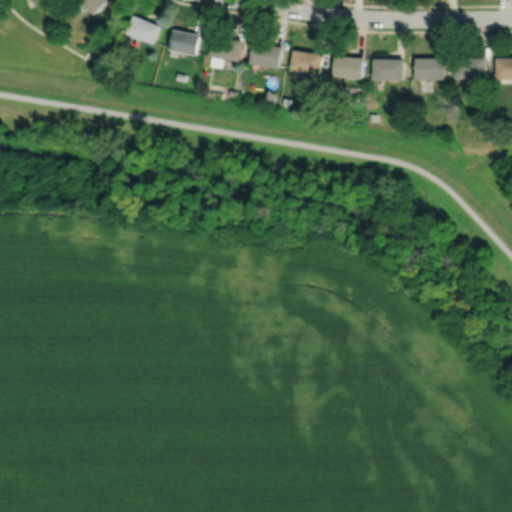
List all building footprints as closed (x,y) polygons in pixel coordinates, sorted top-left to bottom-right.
[(83,0),(96,12),(107,0),(83,0)] [(136,12),(129,30),(156,41),(164,23),(136,12)] [(173,27),(169,47),(171,48),(170,54),(183,56),(185,50),(196,53),(200,32),(173,27)] [(213,33),(209,54),(212,54),(210,65),(222,67),(224,56),(239,59),(243,38),(213,33)] [(254,40),(250,61),(279,66),(283,45),(254,40)] [(294,47),(291,68),(321,72),(324,52),(294,47)] [(336,53),(335,74),(363,76),(365,56),(336,53)] [(457,56),(458,77),(488,76),(488,55),(457,56)] [(511,55),(499,56),(499,76),(511,76),(511,55)] [(375,56),(375,77),(405,77),(406,57),(375,56)] [(417,56),(417,77),(446,77),(446,56),(417,56)] [(177,72),(176,79),(185,80),(186,73),(177,72)] [(266,91),(264,102),(273,103),(275,93),(270,88),(266,91)] [(211,90),(210,96),(221,98),(222,91),(211,90)] [(282,96),(281,103),(289,104),(290,98),(282,96)] [(370,113),(370,121),(378,120),(378,113),(370,113)]
